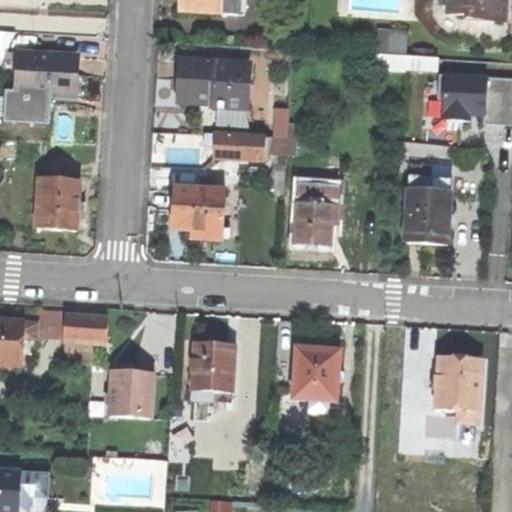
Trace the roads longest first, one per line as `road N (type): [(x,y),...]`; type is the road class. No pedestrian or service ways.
road 1 (residential): [(511,312),(118,279)]
road 2 (residential): [(118,279),(135,0)]
